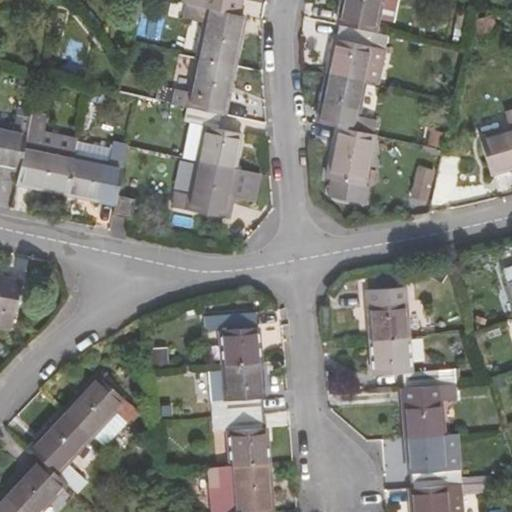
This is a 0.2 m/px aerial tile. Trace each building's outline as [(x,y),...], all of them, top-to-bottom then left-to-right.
[(238,14),(240,0),(182,0),(183,1),(186,2),(236,13),(238,14)] [(377,21),(381,0),(341,0),(336,24),(338,25),(372,32),(375,32),(377,21)] [(392,23),(396,0),(381,0),(377,21),(392,23)] [(238,14),(236,13),(186,2),(183,18),(204,23),(197,57),(234,65),(241,31),(245,15),(238,14)] [(495,28),(491,16),(475,21),(478,33),(495,28)] [(462,38),(465,23),(457,21),(453,35),(462,38)] [(335,39),(327,74),(365,82),(372,48),(370,44),(372,32),(338,25),(337,37),(335,39)] [(227,99),(234,65),(197,57),(190,92),(177,89),(174,102),(187,105),(222,112),(225,100),(227,99)] [(341,113),(338,127),(372,134),(375,120),(357,117),(365,82),(327,74),(320,108),(341,113)] [(219,128),(222,112),(187,105),(184,121),(189,122),(181,156),(198,159),(234,167),(240,134),(219,128)] [(17,109),(15,115),(29,119),(30,112),(17,109)] [(511,109),(505,112),(510,129),(479,138),(490,174),(511,167),(511,109)] [(0,165),(18,170),(29,119),(15,115),(12,129),(0,127),(0,165)] [(30,185),(64,193),(72,156),(74,145),(48,140),(49,132),(42,130),(44,122),(29,119),(18,170),(33,173),(30,185)] [(363,186),(373,135),(372,134),(338,127),(337,127),(327,178),(331,179),(327,197),(363,205),(367,187),(363,186)] [(426,137),(424,145),(442,149),(444,141),(426,137)] [(111,148),(75,141),(74,145),(72,156),(107,163),(111,148)] [(116,194),(126,144),(112,142),(111,148),(107,163),(72,156),(64,193),(98,200),(101,199),(114,202),(116,194)] [(253,202),(259,173),(234,167),(198,159),(191,195),(175,192),(172,206),(226,217),(231,198),(253,202)] [(431,172),(419,169),(412,195),(425,198),(431,172)] [(129,219),(133,198),(116,194),(114,202),(111,215),(129,219)] [(511,265),(502,268),(511,301),(511,265)] [(0,318),(12,322),(20,283),(1,279),(1,277),(0,276),(0,318)] [(367,305),(370,338),(409,335),(406,302),(404,302),(403,287),(367,290),(368,304),(367,305)] [(219,330),(222,363),(259,360),(256,327),(254,327),(254,312),(204,316),(205,330),(219,330)] [(0,327),(10,330),(12,322),(0,318),(0,327)] [(411,372),(409,335),(370,338),(374,376),(402,373),(403,387),(455,383),(454,369),(411,372)] [(152,348),(153,368),(167,367),(166,347),(152,348)] [(262,397),(259,360),(222,363),(225,400),(211,401),(212,415),(261,412),(260,399),(262,397)] [(96,374),(64,409),(91,435),(114,411),(127,422),(137,412),(96,374)] [(457,399),(455,383),(403,387),(404,402),(402,405),(405,438),(438,435),(436,401),(457,399)] [(66,462),(91,435),(64,409),(29,446),(38,455),(66,482),(76,491),(85,481),(66,462)] [(104,446),(127,422),(114,411),(91,435),(104,446)] [(263,427),(261,412),(212,415),(213,431),(227,430),(230,464),(267,461),(264,429),(263,427)] [(458,469),(455,434),(438,435),(441,470),(458,469)] [(460,469),(458,469),(441,470),(438,435),(405,438),(408,471),(410,473),(410,488),(460,484),(460,477),(460,469)] [(138,449),(143,444),(137,439),(133,444),(138,449)] [(24,511),(38,511),(66,482),(38,455),(3,492),(24,511)] [(271,511),(271,499),(267,461),(230,464),(233,501),(233,511),(271,511)] [(489,475),(460,477),(460,484),(489,482),(489,475)] [(490,492),(489,482),(460,484),(461,493),(490,492)] [(447,511),(447,501),(462,499),(461,493),(460,484),(410,488),(409,488),(410,511),(447,511)] [(0,511),(24,511),(3,492),(0,495),(0,511)] [(462,511),(462,499),(447,501),(447,511),(462,511)]
